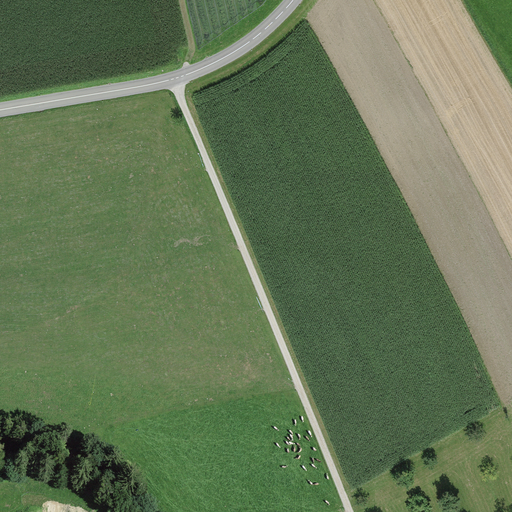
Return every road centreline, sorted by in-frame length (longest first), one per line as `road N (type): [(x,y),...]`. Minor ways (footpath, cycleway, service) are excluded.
road 1 (track): [(350,511),(173,79)]
road 2 (tertiary): [(293,0),(248,42),(196,71),(0,110)]
